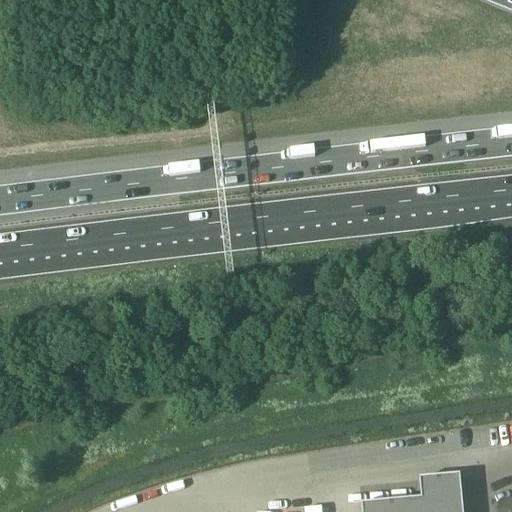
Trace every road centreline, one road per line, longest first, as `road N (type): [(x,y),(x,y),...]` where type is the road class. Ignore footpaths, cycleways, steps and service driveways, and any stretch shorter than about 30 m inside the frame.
road 1 (motorway): [(0,252),(511,192)]
road 2 (motorway): [(511,142),(0,200)]
